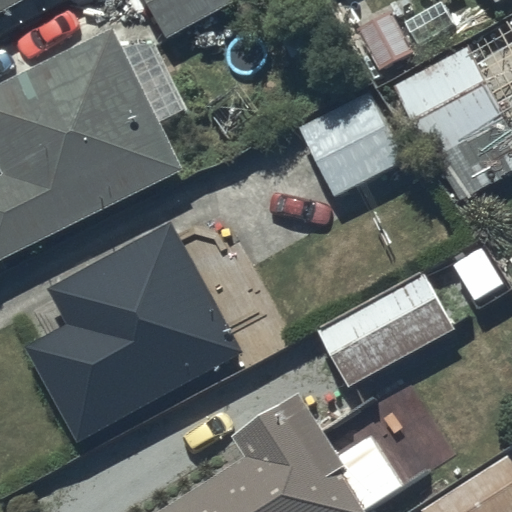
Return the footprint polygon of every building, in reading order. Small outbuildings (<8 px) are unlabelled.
[(154,0),(169,30),(226,0),(154,0)] [(117,23),(0,79),(0,150),(9,168),(0,172),(0,255),(190,163),(165,113),(187,102),(157,39),(131,52),(117,23)] [(390,83),(424,156),(509,115),(474,43),(390,83)] [(424,156),(390,83),(305,124),(340,197),(424,156)] [(178,215),(56,281),(76,318),(32,341),(83,436),(249,347),(178,215)] [(426,265),(321,324),(335,348),(313,361),(331,391),(350,380),(352,383),(459,323),(426,265)] [(296,346),(245,377),(262,405),(313,374),(296,346)] [(379,433),(347,453),(306,387),(236,431),(250,453),(155,511),(366,511),(411,484),(379,433)] [(511,511),(511,455),(509,452),(426,505),(430,511),(511,511)]
